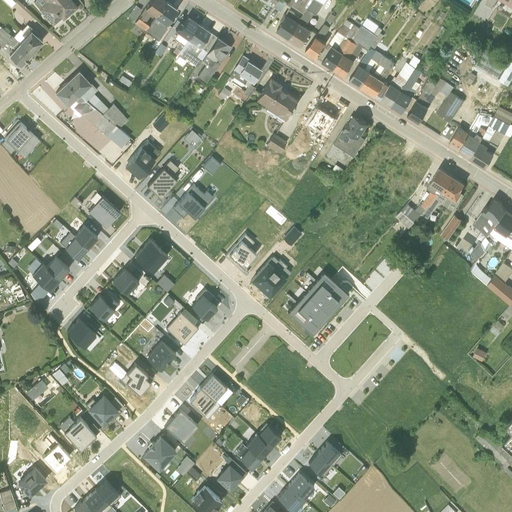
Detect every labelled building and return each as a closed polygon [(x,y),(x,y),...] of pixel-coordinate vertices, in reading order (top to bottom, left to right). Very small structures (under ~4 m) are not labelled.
[(36,0),(33,2),(44,15),(42,16),(46,20),(47,19),(52,25),(61,17),(62,20),(77,7),(71,0),(36,0)] [(150,0),(135,22),(145,30),(149,25),(145,22),(152,12),(155,15),(165,1),(163,0),(150,0)] [(280,11),(287,0),(286,0),(270,0),(270,1),(276,5),(275,7),(280,11)] [(304,13),(311,0),(287,0),(285,3),(290,6),(291,5),(304,13)] [(325,0),(311,0),(307,7),(317,14),(325,0)] [(177,9),(176,9),(165,1),(145,30),(144,32),(155,39),(149,48),(155,52),(161,43),(156,39),(160,33),(158,31),(161,25),(164,27),(168,21),(169,21),(171,19),(170,18),(177,9)] [(128,16),(134,20),(141,9),(136,6),(128,16)] [(301,17),(288,9),(286,14),(284,13),(281,19),(282,20),(277,29),(289,37),(301,17)] [(289,37),(301,44),(306,35),(308,36),(311,31),(305,26),(310,18),(304,13),(301,17),(289,37)] [(328,25),(335,16),(331,13),(305,49),(315,56),(326,42),(321,38),(330,27),(328,25)] [(199,23),(187,15),(182,23),(180,22),(175,30),(179,32),(174,39),(179,42),(172,51),(177,54),(199,23)] [(351,40),(359,28),(345,19),(317,58),(323,61),(333,68),(351,40)] [(206,51),(217,36),(199,23),(174,59),(183,65),(188,58),(197,65),(202,58),(197,55),(202,48),(206,51)] [(20,29),(13,37),(31,53),(42,40),(37,36),(38,34),(28,26),(26,25),(21,30),(20,29)] [(9,54),(20,65),(31,53),(12,37),(0,26),(0,45),(2,47),(6,42),(13,48),(9,54)] [(373,49),(383,35),(379,32),(349,78),(360,85),(369,70),(375,61),(377,62),(382,54),(376,50),(375,50),(373,49)] [(205,81),(231,46),(217,36),(206,51),(200,60),(205,64),(197,75),(205,81)] [(359,40),(355,37),(352,41),(351,40),(333,68),(343,75),(362,45),(358,42),(359,40)] [(166,47),(161,43),(155,52),(160,55),(166,47)] [(249,58),(242,54),(227,79),(229,81),(231,77),(232,78),(233,76),(248,86),(243,92),(249,96),(254,87),(249,83),(251,81),(253,82),(261,68),(248,60),(249,58)] [(369,71),(360,84),(368,89),(368,90),(375,94),(384,81),(395,63),(382,54),(377,62),(380,64),(373,74),(369,71)] [(414,67),(420,58),(413,55),(408,63),(406,61),(396,77),(394,75),(389,84),(384,81),(375,94),(380,98),(390,105),(414,67)] [(429,71),(435,62),(429,58),(423,67),(429,71)] [(498,80),(507,85),(511,77),(511,61),(509,60),(498,80)] [(415,81),(421,71),(414,67),(390,105),(393,106),(405,106),(419,83),(415,81)] [(80,94),(118,128),(128,120),(113,103),(108,107),(93,92),(97,89),(79,70),(66,82),(78,95),(80,94)] [(447,95),(453,87),(432,73),(422,88),(422,89),(407,114),(418,121),(430,104),(430,103),(431,103),(440,90),(447,95)] [(281,83),(270,76),(256,100),(266,107),(265,110),(272,114),(272,116),(274,117),(276,116),(283,121),(284,119),(285,120),(299,99),(279,87),(281,83)] [(129,137),(118,128),(80,94),(78,95),(66,82),(55,92),(67,105),(68,105),(73,110),(73,111),(78,116),(81,114),(120,147),(129,137)] [(225,99),(231,92),(223,87),(218,94),(225,99)] [(463,100),(450,91),(436,113),(449,122),(463,100)] [(493,152),(504,133),(510,136),(511,134),(511,131),(511,124),(510,123),(511,118),(511,113),(498,106),(493,115),(469,156),(485,166),(494,153),(493,152)] [(470,155),(493,115),(479,114),(469,131),(458,125),(449,141),(470,155)] [(360,118),(358,119),(351,115),(333,143),(353,156),(365,138),(359,135),(367,123),(360,118)] [(18,143),(26,151),(38,138),(28,130),(29,129),(20,122),(1,143),(9,153),(18,143)] [(266,143),(279,152),(286,140),(273,132),(266,143)] [(127,167),(138,177),(160,152),(146,140),(127,162),(127,167)] [(177,166),(169,159),(146,184),(160,197),(178,176),(173,172),(177,166)] [(344,170),(335,164),(332,168),(341,174),(344,170)] [(442,191),(452,176),(439,167),(426,186),(431,189),(420,204),(419,204),(415,209),(406,202),(396,216),(398,220),(408,227),(421,213),(427,204),(429,205),(439,190),(442,191)] [(461,191),(458,190),(463,183),(452,176),(442,191),(439,190),(429,205),(427,204),(421,213),(422,214),(430,214),(439,201),(452,210),(462,195),(460,193),(461,191)] [(202,193),(192,184),(172,207),(179,214),(184,208),(194,217),(213,196),(206,189),(202,193)] [(87,212),(105,229),(119,213),(101,197),(87,212)] [(489,229),(505,205),(493,198),(487,207),(484,205),(472,224),(486,234),(489,229)] [(511,210),(505,205),(489,229),(503,238),(511,244),(511,243),(511,210)] [(440,234),(447,239),(461,219),(454,214),(440,234)] [(87,246),(97,235),(81,222),(72,232),(87,246)] [(284,236),(292,243),(302,231),(294,224),(284,236)] [(87,247),(70,231),(60,242),(77,258),(87,247)] [(238,263),(243,267),(256,253),(248,246),(253,240),(244,232),(224,255),(236,265),(238,263)] [(134,253),(152,269),(166,252),(148,236),(134,253)] [(472,246),(468,251),(475,257),(485,245),(479,240),(474,247),(472,246)] [(59,277),(68,266),(55,254),(45,264),(59,277)] [(272,255),(251,279),(269,294),(290,271),(285,266),(286,265),(279,258),(278,260),(272,255)] [(511,265),(511,262),(503,256),(491,273),(487,279),(510,299),(511,296),(511,282),(505,276),(511,265)] [(471,265),(487,279),(491,273),(476,260),(471,265)] [(41,262),(31,273),(39,280),(49,289),(59,277),(41,262)] [(118,273),(112,280),(132,298),(144,286),(124,268),(119,273),(118,273)] [(286,310),(311,333),(348,292),(323,270),(286,310)] [(155,281),(166,290),(173,282),(163,272),(155,281)] [(38,302),(49,289),(39,280),(29,293),(38,302)] [(99,294),(89,305),(109,323),(123,306),(107,292),(102,297),(99,294)] [(206,321),(216,309),(201,295),(190,307),(206,321)] [(511,296),(510,299),(501,309),(507,314),(511,307),(511,296)] [(197,329),(180,313),(165,329),(183,345),(197,329)] [(490,324),(496,330),(504,321),(497,315),(490,324)] [(84,344),(95,332),(77,316),(66,328),(84,344)] [(160,372),(175,355),(160,342),(145,358),(160,372)] [(487,347),(477,342),(473,351),(482,355),(487,347)] [(50,372),(61,384),(68,377),(63,372),(68,367),(64,362),(50,372)] [(138,394),(152,378),(134,362),(119,378),(138,394)] [(232,391),(211,372),(199,386),(215,400),(219,404),(232,391)] [(31,399),(47,385),(41,378),(24,390),(31,399)] [(199,386),(193,392),(194,393),(189,400),(203,413),(215,400),(199,386)] [(103,426),(119,410),(105,393),(88,408),(103,426)] [(246,398),(241,393),(236,399),(241,404),(246,398)] [(179,409),(165,424),(182,440),(197,424),(179,409)] [(511,415),(505,423),(511,429),(509,431),(503,438),(511,447),(511,415)] [(79,448),(94,434),(79,416),(63,430),(79,448)] [(96,432),(100,428),(93,420),(89,424),(96,432)] [(265,422),(256,432),(271,446),(280,435),(265,422)] [(511,466),(507,462),(511,457),(511,449),(511,450),(484,423),(483,425),(481,423),(475,429),(476,431),(475,433),(503,459),(500,461),(511,473),(511,466)] [(271,446),(256,432),(246,443),(249,446),(261,457),(271,446)] [(62,461),(69,455),(50,434),(42,441),(50,449),(42,456),(55,470),(64,463),(62,461)] [(174,449),(159,436),(154,442),(153,441),(148,446),(149,447),(143,454),(158,467),(174,449)] [(234,451),(239,456),(251,467),(261,457),(249,446),(247,447),(242,443),(234,451)] [(326,444),(318,454),(329,464),(338,454),(326,444)] [(182,473),(193,461),(186,454),(180,460),(180,461),(175,467),(182,473)] [(329,465),(317,455),(308,465),(320,475),(329,465)] [(367,468),(363,464),(358,470),(362,473),(367,468)] [(229,492),(242,477),(228,465),(215,479),(229,492)] [(45,480),(34,467),(18,482),(28,494),(45,480)] [(298,475),(288,486),(302,500),(312,489),(298,475)] [(105,479),(95,488),(110,504),(120,495),(105,479)] [(205,511),(210,511),(222,500),(204,485),(190,499),(205,511)] [(6,509),(17,505),(11,487),(0,491),(6,509)] [(287,487),(276,499),(291,511),(293,511),(303,501),(287,487)] [(95,488),(84,498),(96,511),(104,511),(111,506),(110,504),(95,488)] [(329,505),(335,499),(328,493),(323,500),(329,505)] [(73,507),(77,511),(96,511),(84,498),(73,507)]
